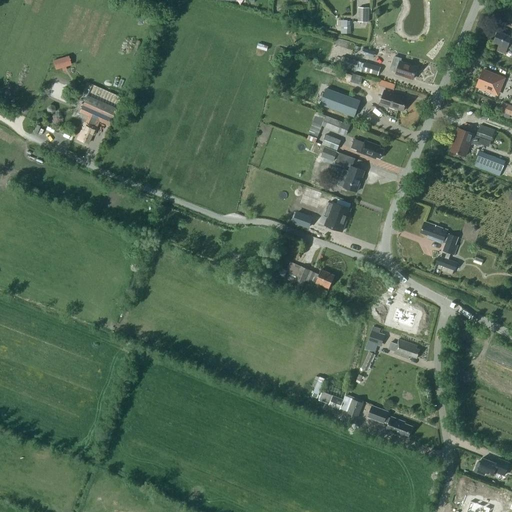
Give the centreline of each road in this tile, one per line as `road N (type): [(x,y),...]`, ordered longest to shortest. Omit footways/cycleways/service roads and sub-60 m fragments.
road 1 (unclassified): [(387,257),(365,259),(265,221),(218,216),(23,136)]
road 2 (unclassified): [(387,257),(388,224),(478,0)]
road 3 (unclassified): [(440,511),(449,454),(436,343),(448,303)]
